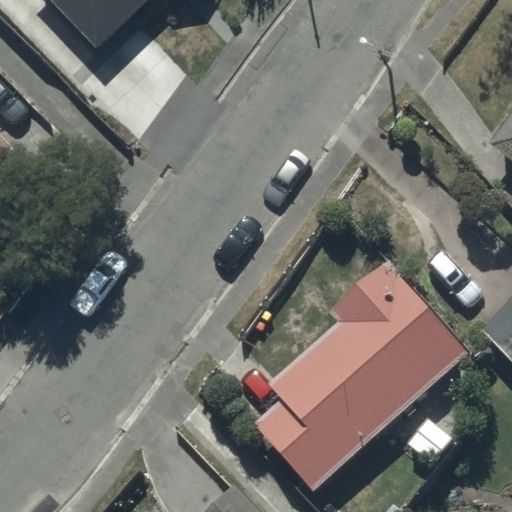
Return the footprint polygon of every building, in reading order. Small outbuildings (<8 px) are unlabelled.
[(0,0),(0,1),(69,75),(114,33),(97,16),(113,0),(0,0)] [(511,141),(497,162),(511,173),(511,141)] [(0,187),(21,167),(0,145),(0,187)] [(261,437),(318,503),(475,368),(396,276),(337,327),(345,336),(274,398),(288,413),(261,437)] [(511,324),(489,345),(511,369),(511,324)] [(253,511),(241,500),(228,511),(253,511)]
